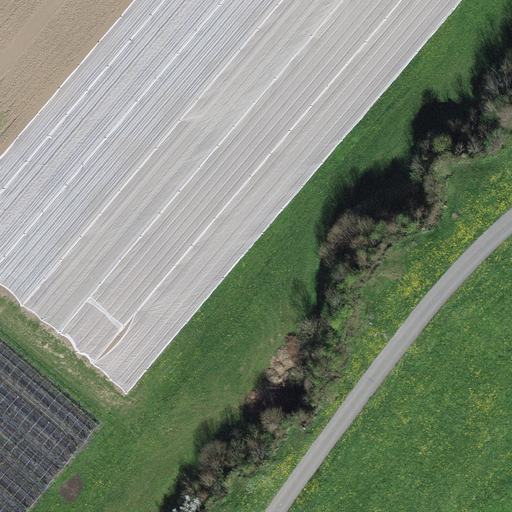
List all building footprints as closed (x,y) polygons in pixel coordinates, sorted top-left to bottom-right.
[(178,322),(0,172),(0,206),(161,342),(178,322)] [(159,352),(0,218),(0,252),(142,372),(159,352)] [(98,421),(0,339),(0,381),(75,445),(98,421)] [(70,454),(0,395),(0,430),(53,475),(70,454)] [(49,476),(0,434),(0,479),(28,503),(49,476)] [(20,511),(26,504),(0,481),(0,511),(20,511)]
